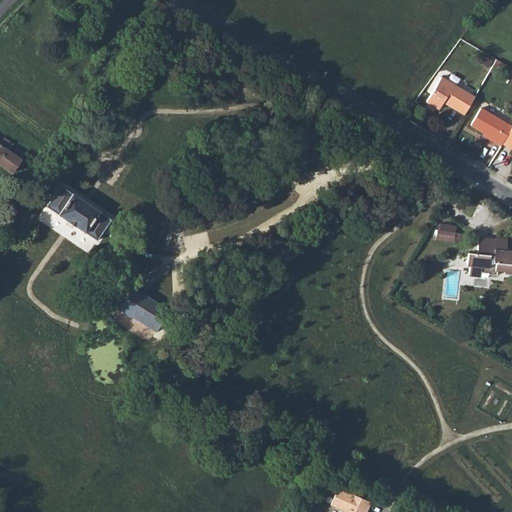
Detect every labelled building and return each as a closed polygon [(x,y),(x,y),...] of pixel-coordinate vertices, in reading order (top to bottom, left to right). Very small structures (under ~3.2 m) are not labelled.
[(463,115),(473,97),(440,78),(426,102),(438,109),(442,102),(463,115)] [(483,134),(493,139),(492,142),(499,146),(501,144),(510,127),(479,109),(469,125),(483,134)] [(511,124),(510,127),(501,144),(511,150),(511,147),(511,124)] [(0,144),(8,150),(12,144),(1,137),(0,138),(0,137),(0,144)] [(0,164),(11,172),(21,159),(25,153),(15,146),(11,152),(8,150),(0,144),(0,164)] [(45,206),(96,240),(110,219),(59,185),(45,206)] [(438,238),(458,240),(460,223),(439,221),(438,238)] [(465,266),(469,266),(468,276),(479,277),(480,270),(487,270),(487,274),(496,275),(496,272),(511,273),(511,251),(504,251),(505,239),(494,238),(494,239),(478,237),(476,254),(466,254),(465,266)] [(119,310),(155,332),(169,309),(133,287),(119,310)] [(365,511),(370,502),(337,487),(330,504),(344,510),(343,511),(365,511)]
